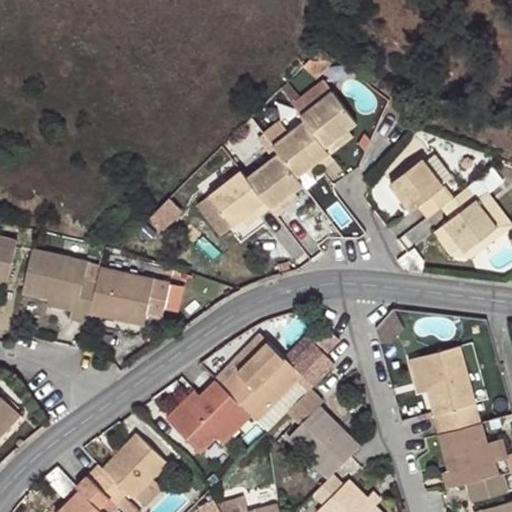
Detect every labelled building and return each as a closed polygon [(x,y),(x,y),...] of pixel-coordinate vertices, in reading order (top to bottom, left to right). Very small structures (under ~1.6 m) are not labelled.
[(340,92),(309,120),(336,155),(354,140),(349,132),(363,119),(340,92)] [(336,155),(309,120),(278,145),(281,150),(303,178),(321,166),(327,171),(340,160),(336,155)] [(303,178),(281,150),(251,177),(277,212),(283,220),(302,203),(299,198),(310,188),(303,178)] [(423,204),(433,215),(448,202),(457,195),(430,157),(395,182),(414,209),(423,204)] [(277,212),(251,177),(245,170),(216,195),(240,227),(254,217),(262,223),(277,212)] [(473,183),(457,195),(448,202),(457,213),(451,219),(472,251),(504,224),(483,195),(473,183)] [(511,214),(492,188),(483,195),(504,224),(472,251),(451,219),(437,230),(455,253),(476,256),(511,227),(511,214)] [(168,198),(152,214),(164,227),(180,211),(168,198)] [(0,274),(11,276),(17,236),(0,232),(0,274)] [(31,243),(22,285),(79,296),(75,313),(91,318),(94,307),(101,272),(84,268),(85,256),(31,243)] [(103,263),(101,272),(94,307),(151,319),(154,307),(171,310),(177,277),(103,263)] [(224,378),(230,383),(279,339),(274,333),(224,378)] [(341,362),(336,347),(327,337),(299,360),(279,339),(230,383),(259,414),(265,420),(304,383),(313,389),(341,362)] [(423,351),(445,430),(486,417),(465,340),(423,351)] [(259,414),(230,383),(224,378),(206,395),(198,388),(174,411),(209,447),(226,434),(232,440),(259,414)] [(342,469),(360,450),(318,410),(326,401),(313,389),(277,425),(291,438),(332,479),(342,469)] [(0,442),(22,420),(0,396),(0,442)] [(454,465),(448,467),(453,483),(459,481),(471,478),(501,469),(496,452),(491,434),(486,417),(445,430),(454,465)] [(511,442),(508,430),(491,434),(496,452),(511,447),(511,442)] [(102,465),(94,473),(117,497),(126,506),(136,494),(146,503),(183,467),(149,434),(115,467),(109,461),(102,465)] [(511,478),(508,466),(501,469),(471,478),(476,495),(511,485),(511,478)] [(332,479),(321,491),(331,502),(325,509),(327,511),(397,511),(361,475),(356,480),(342,469),(332,479)] [(117,497),(94,473),(83,481),(88,490),(64,511),(108,511),(105,508),(117,497)] [(483,511),(511,511),(511,498),(482,508),(483,511)]
